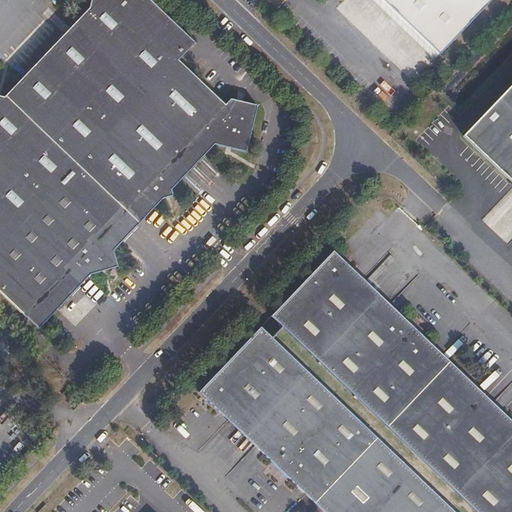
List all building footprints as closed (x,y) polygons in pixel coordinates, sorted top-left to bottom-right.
[(90,0),(87,11),(3,99),(0,98),(0,293),(38,330),(89,276),(118,269),(111,253),(161,201),(171,197),(170,191),(213,146),(244,154),(256,107),(229,101),(224,107),(177,63),(193,45),(145,0),(90,0)] [(494,0),(394,0),(447,50),(494,0)] [(511,72),(472,115),(511,152),(511,72)] [(511,511),(511,420),(336,253),(274,318),(478,511),(511,511)] [(278,342),(264,329),(202,394),(325,511),(456,511),(386,445),(386,444),(384,442),(383,443),(351,412),(352,411),(349,408),(348,409),(316,378),(317,377),(314,375),(313,376),(281,346),(282,344),(279,341),(278,342)]
